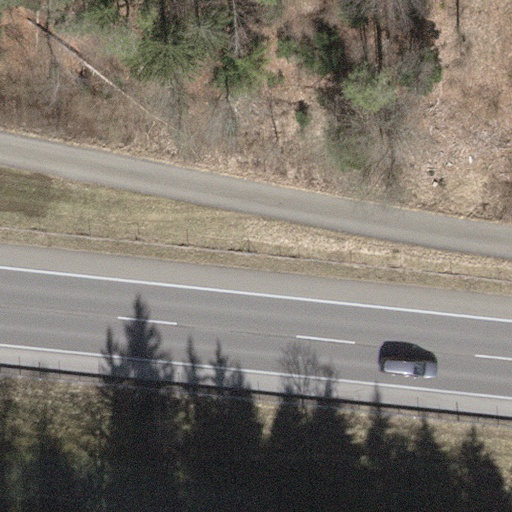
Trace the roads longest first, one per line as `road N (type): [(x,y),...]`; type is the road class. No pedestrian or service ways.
road 1 (tertiary): [(511,240),(0,145)]
road 2 (trunk): [(0,306),(511,358)]
